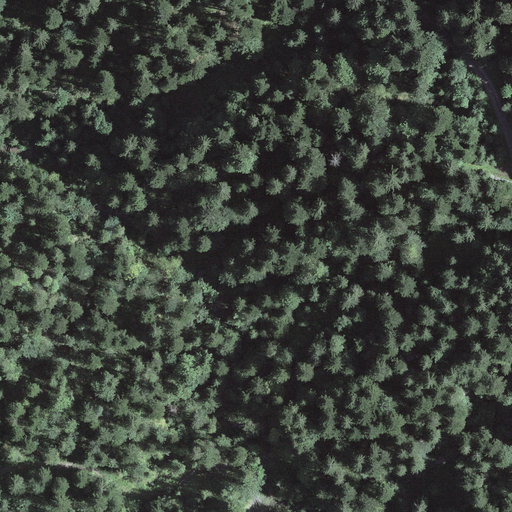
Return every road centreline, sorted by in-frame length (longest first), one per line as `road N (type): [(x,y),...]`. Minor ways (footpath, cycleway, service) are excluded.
road 1 (track): [(0,467),(100,466),(149,493),(219,463),(246,463)]
road 2 (track): [(511,147),(484,78),(409,0)]
